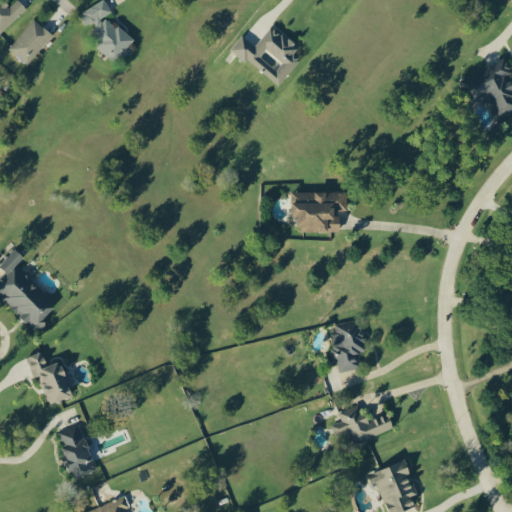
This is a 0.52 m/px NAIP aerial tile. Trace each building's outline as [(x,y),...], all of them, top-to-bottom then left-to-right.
[(0,0),(0,33),(27,7),(20,0),(15,0),(10,5),(4,0),(0,0)] [(112,11),(106,0),(101,0),(86,8),(80,15),(86,26),(93,29),(97,38),(93,44),(114,61),(131,52),(126,44),(135,39),(108,17),(104,15),(112,11)] [(27,64),(54,34),(34,18),(8,48),(27,64)] [(232,47),(279,85),(301,58),(294,53),(299,47),(272,25),(256,45),(243,34),(232,47)] [(511,112),(511,74),(506,59),(464,76),(473,100),(488,93),(498,118),(511,112)] [(292,191),(293,214),(300,214),(300,232),(340,231),(339,210),(349,210),(348,190),(292,191)] [(0,294),(38,332),(47,323),(43,318),(58,302),(17,263),(25,255),(17,247),(0,265),(9,273),(0,282),(0,294)] [(338,372),(360,367),(357,354),(368,352),(361,318),(335,323),(337,333),(331,334),(338,372)] [(27,356),(35,377),(40,375),(50,403),(74,395),(69,383),(71,382),(63,359),(48,364),(43,351),(27,356)] [(395,427),(389,412),(367,421),(360,403),(339,411),(343,420),(332,424),(336,434),(347,429),(353,444),(395,427)] [(58,432),(67,454),(62,456),(68,471),(72,470),(75,477),(98,469),(80,423),(58,432)] [(419,493),(406,459),(369,473),(373,483),(378,481),(389,511),(397,511),(417,505),(413,495),(419,493)] [(127,511),(126,508),(130,507),(126,496),(81,511),(127,511)]
